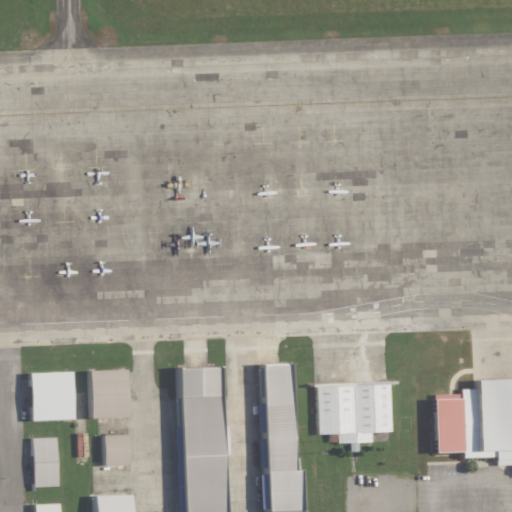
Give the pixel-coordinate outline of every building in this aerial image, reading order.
[(259,511),(255,365),(284,364),(287,469),(294,469),(295,511),(259,511)] [(181,511),(223,511),(218,367),(177,369),(181,511)] [(84,371),(85,418),(122,418),(121,370),(84,371)] [(23,373),(66,371),(69,420),(25,422),(23,373)] [(428,398),(457,397),(457,388),(470,388),(470,380),(511,378),(511,458),(492,459),(492,456),(458,457),(458,451),(430,452),(428,398)] [(311,383),(306,383),(306,388),(311,388),(313,435),(334,434),(335,442),(346,441),(347,451),(354,451),(353,443),(369,442),(369,435),(386,434),(384,386),(392,386),(391,380),(311,383)] [(98,436),(99,466),(125,466),(124,436),(98,436)] [(27,438),(29,488),(54,487),(52,438),(27,438)] [(89,496),(89,511),(124,511),(124,494),(89,496)] [(57,511),(57,503),(33,504),(32,511),(57,511)]
